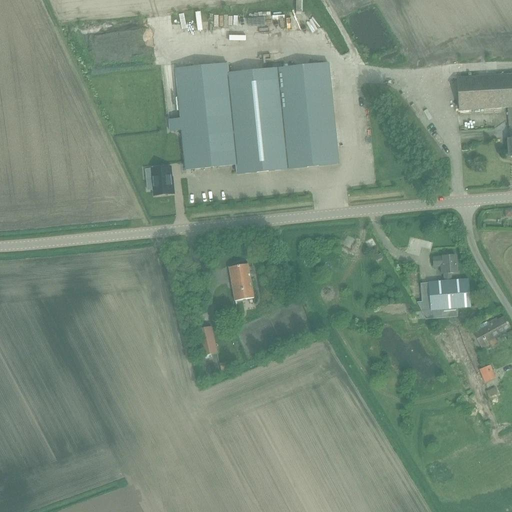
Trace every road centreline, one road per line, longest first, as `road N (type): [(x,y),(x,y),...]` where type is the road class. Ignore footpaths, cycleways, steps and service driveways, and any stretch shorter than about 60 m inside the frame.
road 1 (tertiary): [(0,246),(466,203)]
road 2 (unclassified): [(511,321),(479,272),(466,203)]
